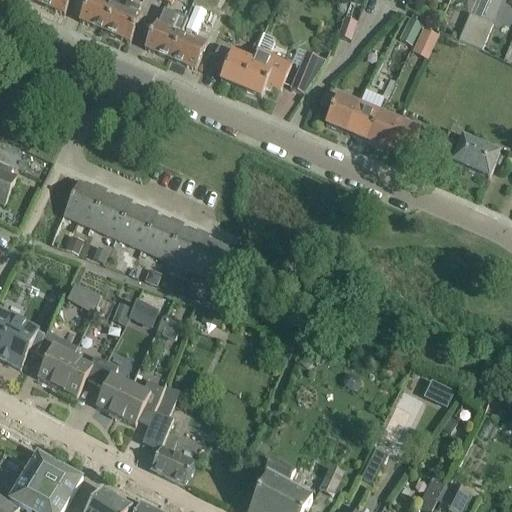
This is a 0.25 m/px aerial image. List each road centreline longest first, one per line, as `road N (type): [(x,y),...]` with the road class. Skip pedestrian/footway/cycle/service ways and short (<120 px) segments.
road 1 (residential): [(511,241),(128,71)]
road 2 (residential): [(213,223),(62,157),(81,125),(114,102),(128,71)]
road 3 (secondary): [(180,511),(0,414)]
road 4 (residential): [(128,71),(0,17)]
